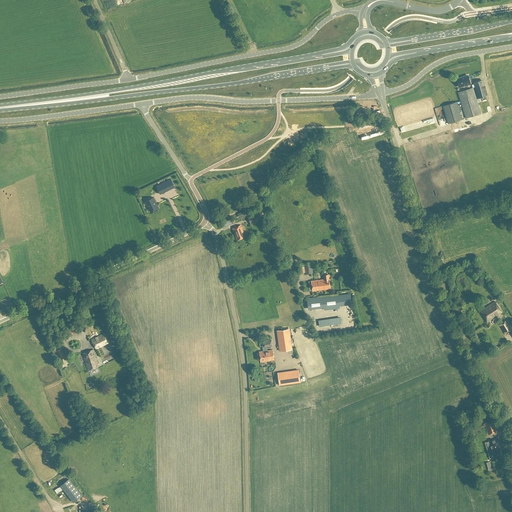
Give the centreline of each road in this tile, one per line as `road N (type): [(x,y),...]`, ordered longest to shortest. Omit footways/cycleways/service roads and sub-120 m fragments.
road 1 (unclassified): [(511,442),(441,285),(380,94)]
road 2 (unclassified): [(248,511),(242,355),(214,233),(204,223)]
road 3 (unclassified): [(128,79),(289,48),(333,16),(363,12)]
road 4 (unclassified): [(139,104),(380,94)]
road 5 (primary): [(88,97),(326,67)]
road 6 (primary): [(321,54),(88,97)]
road 7 (unclassified): [(0,321),(204,223)]
road 8 (unclassified): [(380,94),(440,61),(511,47)]
road 9 (unclassified): [(0,121),(139,104)]
road 10 (unclassified): [(204,223),(192,179),(139,104)]
road 11 (unclassified): [(0,96),(128,79)]
